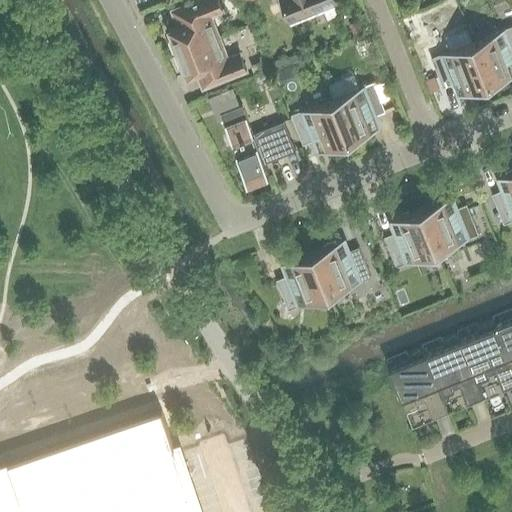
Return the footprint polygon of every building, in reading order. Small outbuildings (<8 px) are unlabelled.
[(222,10),(218,0),(197,0),(172,10),(173,11),(175,11),(181,25),(169,30),(173,39),(170,41),(175,54),(218,37),(209,15),(222,10)] [(280,0),(289,20),(336,2),(334,0),(280,0)] [(511,60),(511,25),(472,41),(488,83),(511,75),(506,63),(511,60)] [(361,27),(352,30),(355,37),(364,34),(361,27)] [(218,37),(175,54),(180,67),(183,66),(187,75),(199,71),(205,85),(203,86),(203,87),(246,70),(239,53),(227,58),(218,37)] [(461,81),(466,92),(488,83),(472,41),(430,58),(442,88),(461,81)] [(373,82),(332,98),(349,140),(371,131),(366,119),(385,112),(373,82)] [(349,140),(332,98),(290,114),(302,144),(321,137),(326,149),(349,140)] [(265,163),(274,159),(295,151),(283,121),(253,133),(242,105),(220,113),(247,181),(268,172),(265,163)] [(503,224),(511,220),(511,171),(505,174),(510,186),(491,194),(503,224)] [(420,208),(437,250),(478,234),(466,204),(447,211),(442,199),(420,208)] [(402,229),(383,237),(395,267),(437,250),(420,208),(397,217),(402,229)] [(312,251),(329,293),(370,277),(358,247),(339,254),(335,242),(312,251)] [(294,272),(275,280),(288,310),(329,293),(312,251),(289,260),(294,272)] [(511,313),(493,321),(511,368),(511,313)] [(511,368),(493,321),(458,335),(477,383),(488,378),(487,375),(495,372),(502,390),(511,386),(511,368)] [(458,335),(423,349),(442,397),(453,392),(452,389),(459,386),(466,405),(483,398),(477,383),(458,335)] [(448,412),(442,397),(423,349),(386,364),(411,427),(412,426),(406,411),(418,406),(417,403),(424,400),(431,419),(448,412)] [(196,511),(161,409),(0,464),(0,511),(196,511)]
